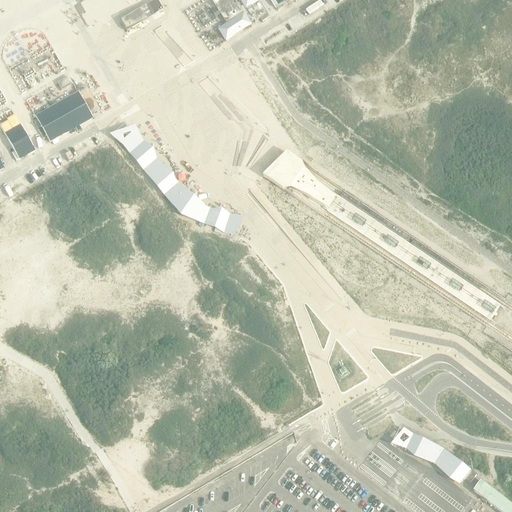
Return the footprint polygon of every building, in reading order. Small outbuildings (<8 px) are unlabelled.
[(258,0),(220,0),(218,2),(231,23),(219,31),(226,42),(251,25),(250,24),(254,22),(255,23),(268,15),(260,4),(259,5),(258,2),(259,1),(258,0)] [(296,0),(269,0),(275,9),(289,0),(292,0),(294,2),(296,0)] [(145,6),(120,22),(126,32),(152,17),(145,6)] [(78,93),(35,118),(50,143),(75,129),(77,132),(81,130),(79,127),(92,119),(78,93)] [(32,109),(35,114),(41,112),(39,106),(32,109)] [(20,126),(4,135),(19,161),(34,152),(20,126)] [(188,204),(157,167),(133,137),(124,145),(181,215),(200,222),(204,210),(188,204)] [(69,152),(64,155),(68,162),(73,159),(69,152)] [(279,163),(264,178),(276,187),(273,191),(278,195),(285,184),(327,212),(336,198),(295,170),(299,164),(287,155),(279,163)] [(239,223),(219,216),(214,227),(235,235),(239,223)] [(412,438),(407,450),(436,464),(462,484),(466,479),(470,473),(443,452),(412,438)] [(470,473),(466,479),(470,482),(476,474),(472,471),(470,473)] [(511,511),(511,506),(481,483),(474,492),(500,511),(511,511)]
